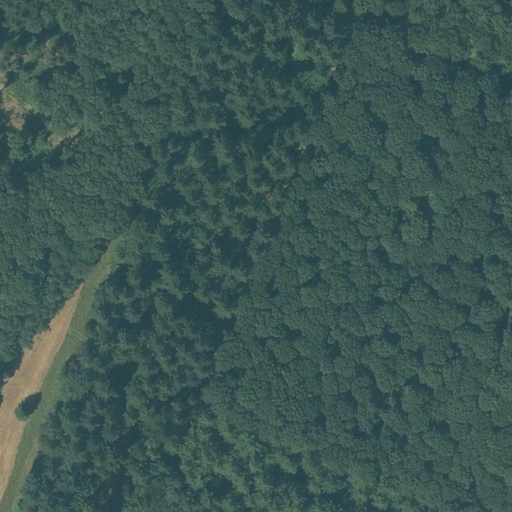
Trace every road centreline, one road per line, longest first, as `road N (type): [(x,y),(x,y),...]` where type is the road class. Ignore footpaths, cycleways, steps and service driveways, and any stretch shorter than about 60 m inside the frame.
road 1 (track): [(425,511),(511,295)]
road 2 (track): [(511,74),(325,0)]
